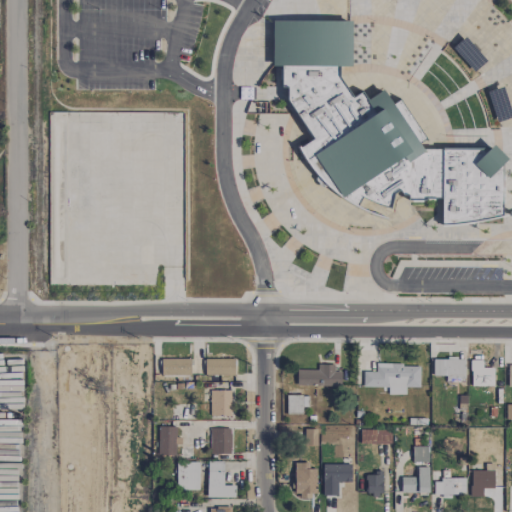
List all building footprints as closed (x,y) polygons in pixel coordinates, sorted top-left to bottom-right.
[(317,190),(358,201),(359,199),(390,208),(395,192),(407,195),(407,200),(440,199),(441,223),(503,221),(500,157),(497,147),(419,150),(421,144),(404,99),(390,104),(385,91),(364,98),(362,92),(348,98),(336,67),(352,66),(350,20),(271,22),(272,67),(280,66),(281,85),(286,87),(307,143),(301,145),(317,190)] [(189,358),(160,359),(161,376),(190,375),(189,358)] [(233,359),(204,360),(204,375),(234,375),(233,359)] [(432,376),(445,376),(445,381),(464,381),(464,359),(432,360),(432,376)] [(470,386),(493,386),(493,368),(482,368),(482,361),(470,360),(470,386)] [(317,370),(296,370),(296,385),(339,386),(340,372),(333,372),(333,365),(317,365),(317,370)] [(419,365),(375,365),(375,372),(362,372),(362,387),(387,387),(387,395),(404,395),(404,387),(418,388),(419,365)] [(229,416),(230,390),(210,390),(209,415),(229,416)] [(286,414),(304,414),(304,396),(286,396),(286,414)] [(157,455),(174,455),(174,426),(157,426),(157,455)] [(210,454),(230,454),(229,428),(209,428),(210,454)] [(359,443),(390,444),(390,430),(360,429),(359,443)] [(412,462),(427,462),(427,446),(411,446),(412,462)] [(198,490),(198,462),(176,462),(176,490),(198,490)] [(295,499),(314,499),(314,469),(308,469),(308,462),(294,462),(295,499)] [(234,486),(223,486),(222,463),(206,464),(207,498),(234,497),(234,486)] [(321,496),(337,496),(337,482),(349,482),(350,464),(322,464),(321,496)] [(427,493),(428,467),(417,467),(417,477),(400,477),(400,493),(427,493)] [(493,470),(469,470),(470,497),(483,496),(483,489),(493,489),(493,470)] [(365,495),(381,495),(380,473),(365,474),(365,495)] [(464,479),(432,479),(433,495),(465,495),(464,479)]
